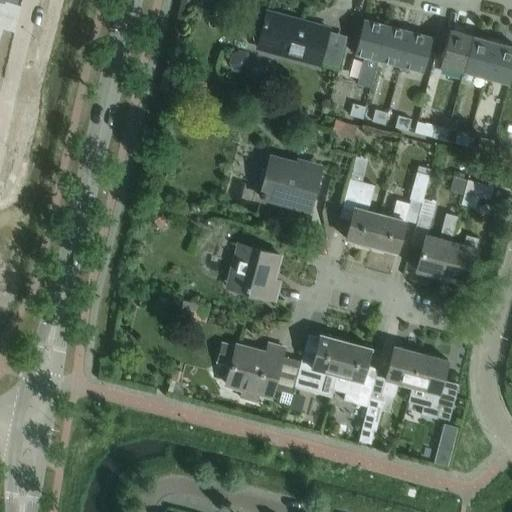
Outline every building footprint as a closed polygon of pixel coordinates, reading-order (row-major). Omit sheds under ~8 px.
[(267,12),(262,28),(257,29),(254,32),(252,37),(254,41),(258,44),(257,48),(318,64),(323,47),(328,28),(327,28),(326,31),(287,20),(288,17),(267,12)] [(378,58),(386,25),(363,19),(354,52),(364,55),(357,83),(370,87),(377,58),(378,58)] [(400,64),(409,31),(386,25),(378,58),(400,64)] [(463,70),(472,35),(472,33),(464,31),(464,33),(449,29),(440,64),(463,70)] [(409,31),(400,64),(423,71),(432,37),(409,31)] [(485,76),(495,39),(487,37),(486,39),(472,35),(463,70),(485,76)] [(495,39),(485,76),(507,82),(511,66),(511,46),(503,44),(503,42),(495,39)] [(204,79),(185,74),(182,87),(201,92),(204,79)] [(366,107),(352,103),(349,116),(362,119),(366,107)] [(375,109),(372,121),(385,125),(388,113),(375,109)] [(410,119),(398,116),(395,127),(407,130),(410,119)] [(447,129),(435,126),(434,127),(418,122),(415,132),(444,140),(447,129)] [(457,132),(455,143),(467,146),(470,135),(457,132)] [(308,210),(319,169),(270,156),(260,197),(308,210)] [(431,169),(418,166),(410,199),(422,202),(431,169)] [(371,249),(380,213),(367,210),(371,192),(374,182),(362,180),(350,176),(342,205),(354,208),(345,239),(346,239),(347,238),(359,241),(358,245),(371,249)] [(463,194),(466,180),(453,176),(450,190),(463,194)] [(466,180),(463,194),(460,203),(475,207),(478,195),(489,198),(492,186),(473,180),(467,179),(467,180),(466,180)] [(432,207),(446,210),(450,194),(436,191),(432,207)] [(380,213),(371,249),(382,251),(383,248),(395,251),(395,252),(396,252),(409,202),(394,198),(390,216),(380,213)] [(441,276),(451,239),(457,216),(444,213),(438,235),(428,232),(431,218),(418,214),(411,243),(422,246),(416,269),(441,276)] [(451,239),(441,276),(466,283),(478,238),(466,235),(464,242),(451,239)] [(279,255),(259,249),(239,244),(227,286),(264,296),(283,301),(283,300),(274,298),(278,281),(272,279),(275,271),(279,255)] [(345,341),(320,333),(312,365),(300,361),(294,385),(320,392),(320,389),(331,393),(337,372),(345,341)] [(367,405),(374,381),(362,378),(370,348),(345,341),(337,372),(351,375),(345,398),(367,405)] [(271,396),(283,347),(268,343),(264,362),(254,359),(256,350),(236,345),(236,346),(232,345),(222,342),(217,361),(230,365),(226,384),(242,388),(240,397),(256,402),(259,393),(271,396)] [(412,385),(420,353),(393,345),(385,377),(387,377),(386,379),(375,376),(374,381),(367,405),(361,428),(362,428),(358,441),(369,444),(372,431),(375,431),(380,410),(389,413),(397,381),(412,385)] [(420,353),(412,385),(426,389),(419,412),(431,415),(449,420),(456,392),(440,388),(448,360),(436,357),(437,356),(432,355),(432,356),(420,353)] [(302,417),(295,407),(288,411),(295,422),(302,417)]
